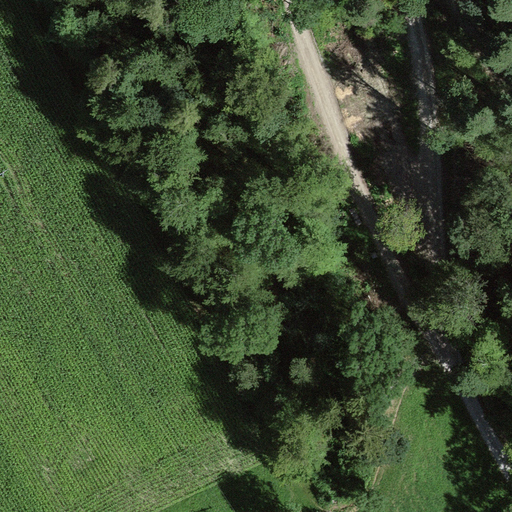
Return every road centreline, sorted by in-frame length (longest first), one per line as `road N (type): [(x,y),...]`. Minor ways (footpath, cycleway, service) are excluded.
road 1 (track): [(288,0),(340,149),(406,296),(511,468)]
road 2 (track): [(409,0),(428,111),(446,350)]
